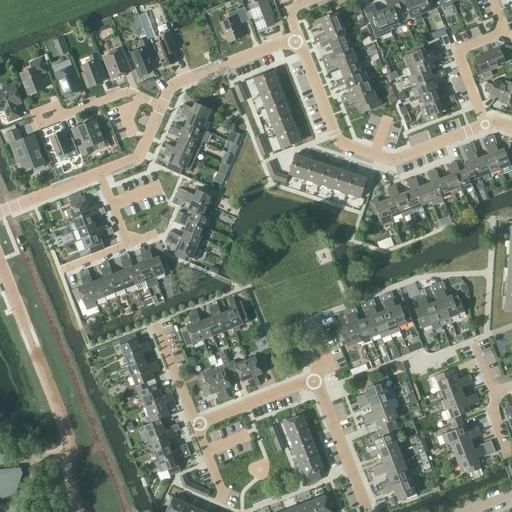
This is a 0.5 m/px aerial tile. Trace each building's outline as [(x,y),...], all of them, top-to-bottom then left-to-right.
[(261,0),(249,5),(259,31),(275,25),(270,14),(272,13),(268,2),(271,0),(261,0)] [(406,20),(397,0),(387,0),(386,0),(390,11),(385,14),(390,27),(391,29),(403,25),(402,22),(406,20)] [(423,18),(421,15),(416,1),(411,4),(409,0),(397,0),(406,20),(415,17),(417,21),(423,18)] [(437,9),(433,0),(420,0),(416,1),(421,15),(437,9)] [(454,6),(453,2),(452,0),(433,0),(437,9),(442,7),(443,10),(454,6)] [(390,27),(385,14),(379,16),(375,5),(364,9),(369,20),(374,18),(380,31),(390,27)] [(250,21),(245,8),(229,14),(231,19),(221,23),(229,42),(243,37),(238,25),(250,21)] [(321,23),(324,28),(341,22),(337,11),(311,21),(313,26),(321,23)] [(320,35),(313,38),(315,43),(319,42),(345,32),(341,22),(324,28),(326,34),(321,36),(320,35)] [(158,50),(164,66),(178,61),(174,51),(179,49),(172,29),(157,35),(162,48),(158,50)] [(329,43),(332,49),(349,42),(345,32),(319,42),(320,46),(329,43)] [(140,76),(153,71),(149,61),(155,59),(147,36),(138,40),(141,46),(130,50),(140,76)] [(323,64),(353,52),(349,42),(332,49),(334,54),(328,56),(328,55),(321,58),(323,64)] [(511,47),(505,46),(502,45),(499,44),(498,46),(511,50),(510,54),(511,54),(511,47)] [(414,64),(440,54),(438,50),(429,53),(427,47),(410,54),(414,64)] [(131,71),(123,48),(104,56),(113,78),(131,71)] [(500,49),(476,58),(482,74),(498,67),(498,65),(505,63),(500,49)] [(337,63),(340,69),(357,62),(353,52),(323,64),(325,69),(332,66),(332,65),(337,63)] [(104,70),(98,53),(90,56),(92,62),(84,65),(87,72),(83,73),(89,88),(103,83),(98,72),(104,70)] [(440,54),(414,64),(418,73),(418,74),(430,69),(435,68),(433,62),(442,59),(440,54)] [(47,72),(42,59),(31,63),(33,69),(21,74),(29,94),(46,88),(41,75),(47,72)] [(82,90),(70,60),(63,63),(66,69),(56,73),(65,97),(82,90)] [(343,79),(361,72),(357,62),(340,69),(343,78),(343,79)] [(430,69),(418,74),(418,73),(409,77),(412,83),(415,82),(417,86),(443,76),(441,71),(432,75),(430,69)] [(276,85),(279,84),(274,70),(254,77),(260,91),(276,85)] [(348,89),(353,87),(352,87),(365,82),(365,81),(361,72),(343,79),(343,78),(331,83),(333,89),(340,86),(340,85),(345,83),(348,89)] [(445,80),(443,76),(417,86),(421,96),(438,89),(436,84),(445,80)] [(343,102),(348,100),(374,90),(370,79),(365,81),(365,82),(352,87),(353,87),(348,89),(350,93),(340,97),(343,102)] [(511,105),(511,83),(505,81),(505,84),(494,80),(490,92),(498,94),(499,93),(503,95),(501,102),(511,105)] [(260,91),(265,105),(284,98),(279,84),(276,85),(260,91)] [(22,103),(16,86),(0,91),(0,109),(1,111),(4,109),(8,122),(22,117),(17,105),(22,103)] [(421,96),(425,107),(451,96),(449,91),(440,95),(438,89),(421,96)] [(378,100),(374,90),(348,100),(350,105),(358,101),(361,107),(364,113),(382,105),(380,99),(378,100)] [(399,94),(401,100),(407,98),(405,92),(399,94)] [(451,96),(425,107),(421,108),(427,123),(444,117),(442,112),(446,110),(444,104),(448,103),(448,104),(456,101),(454,95),(451,96)] [(287,112),(289,111),(284,98),(265,105),(270,119),(287,112)] [(184,104),(182,109),(207,120),(211,110),(195,103),(193,108),(184,104)] [(407,106),(400,108),(402,114),(409,111),(407,106)] [(207,120),(182,109),(180,113),(189,117),(186,122),(203,130),(207,120)] [(270,119),(276,133),(277,132),(295,126),(289,111),(287,112),(270,119)] [(410,112),(404,115),(407,121),(413,119),(410,112)] [(104,141),(96,120),(72,129),(82,156),(92,153),(90,147),(104,141)] [(203,130),(186,122),(184,128),(175,124),(173,128),(198,139),(203,130)] [(276,133),(281,148),(301,140),(295,126),(277,132),(276,133)] [(180,138),(178,142),(199,152),(204,142),(198,139),(173,128),(171,127),(168,132),(180,138)] [(22,139),(18,129),(7,133),(18,163),(21,162),(25,172),(46,164),(40,149),(37,150),(31,135),(22,139)] [(64,132),(51,137),(59,156),(68,153),(70,158),(79,155),(74,142),(69,144),(64,132)] [(238,133),(234,143),(239,145),(243,136),(238,133)] [(494,135),(489,137),(501,169),(511,165),(505,148),(499,150),(497,145),(498,144),(494,135)] [(501,169),(489,137),(483,139),(487,148),(488,148),(490,154),(484,156),(491,173),(501,169)] [(199,152),(178,142),(175,147),(166,143),(164,148),(195,161),(199,152)] [(491,173),(484,156),(479,158),(477,152),(478,152),(474,143),(469,144),(481,176),(491,173)] [(471,180),(481,176),(469,144),(463,147),(467,156),(468,156),(470,161),(464,164),(466,169),(466,168),(470,180),(471,180)] [(195,161),(164,148),(162,153),(171,157),(166,168),(180,174),(183,168),(190,171),(195,161)] [(310,158),(308,158),(296,154),(289,173),(303,178),(304,176),(310,158)] [(317,180),(323,163),(310,158),(304,176),(303,178),(316,182),(317,180)] [(466,168),(466,169),(461,171),(458,162),(453,163),(463,189),(473,185),(471,180),(470,180),(466,168)] [(337,170),(338,168),(323,163),(317,180),(316,182),(332,187),(337,170)] [(446,176),(453,193),(463,189),(453,163),(448,165),(452,174),(446,176)] [(332,187),(347,193),(353,174),(354,173),(338,168),(337,170),(332,187)] [(453,193),(446,176),(441,178),(438,169),(433,171),(443,197),(453,193)] [(444,201),(443,197),(433,171),(428,173),(432,182),(426,184),(433,201),(434,204),(444,201)] [(361,197),(368,178),(354,173),(353,174),(347,193),(361,197)] [(433,201),(426,184),(420,186),(417,177),(413,179),(423,205),(433,201)] [(425,211),(423,205),(413,179),(408,180),(412,190),(406,192),(414,212),(419,211),(420,213),(425,211)] [(414,212),(406,192),(400,194),(397,185),(392,187),(402,213),(404,216),(414,212)] [(392,217),(402,213),(392,187),(388,189),(391,197),(386,199),(392,217)] [(180,188),(178,192),(210,206),(212,202),(215,204),(218,198),(197,189),(195,195),(180,188)] [(210,206),(178,192),(176,197),(191,204),(188,209),(193,211),(206,216),(210,206)] [(73,214),(75,218),(101,208),(99,204),(90,207),(86,196),(70,202),(72,207),(67,210),(69,216),(73,214)] [(394,220),(392,217),(386,199),(375,204),(383,224),(394,220)] [(75,218),(78,229),(96,222),(94,216),(102,213),(103,214),(106,212),(104,207),(101,208),(75,218)] [(206,216),(193,211),(191,217),(182,213),(178,211),(176,215),(180,217),(206,228),(210,218),(206,216)] [(212,231),(206,228),(180,217),(176,215),(175,220),(187,225),(184,231),(202,238),(208,241),(212,231)] [(78,229),(82,239),(108,229),(106,224),(98,227),(96,222),(78,229)] [(90,247),(92,253),(105,248),(101,237),(106,235),(107,236),(114,233),(112,227),(108,229),(82,239),(86,249),(90,247)] [(202,238),(184,231),(182,236),(170,231),(168,235),(172,237),(198,248),(202,238)] [(198,248),(172,237),(168,235),(166,240),(178,245),(176,251),(193,258),(198,248)] [(150,248),(146,250),(156,276),(166,272),(164,267),(170,264),(165,253),(154,258),(150,248)] [(156,276),(146,250),(141,252),(144,261),(139,263),(146,280),(156,276)] [(148,286),(146,280),(139,263),(133,266),(128,253),(124,255),(136,284),(138,290),(148,286)] [(136,284),(124,255),(120,257),(124,269),(120,271),(126,288),(136,284)] [(126,288),(120,271),(113,273),(108,261),(104,263),(116,292),(126,288)] [(116,292),(104,263),(99,264),(104,277),(99,279),(106,296),(116,292)] [(106,296),(99,279),(93,282),(88,269),(84,270),(96,300),(106,296)] [(98,305),(96,300),(84,270),(79,272),(84,285),(73,290),(77,301),(83,299),(88,309),(98,305)] [(437,284),(450,317),(459,314),(459,313),(465,311),(458,293),(447,297),(445,291),(446,290),(443,281),(437,284)] [(450,317),(437,284),(431,286),(434,295),(436,294),(438,301),(434,303),(443,326),(452,322),(450,317)] [(425,289),(419,291),(431,325),(433,329),(443,326),(434,303),(433,302),(429,304),(427,298),(428,297),(425,289)] [(387,297),(386,294),(380,297),(385,311),(382,312),(390,330),(398,327),(387,297)] [(431,325),(420,295),(416,297),(420,308),(415,310),(422,328),(431,325)] [(391,296),(387,297),(398,327),(413,321),(406,302),(396,306),(391,296)] [(232,309),(227,311),(234,328),(233,328),(235,332),(241,329),(240,325),(250,322),(242,302),(236,305),(234,298),(229,300),(232,309)] [(374,299),(368,301),(381,334),(380,334),(382,339),(391,335),(390,330),(382,312),(378,313),(375,307),(377,307),(374,299)] [(381,334),(368,301),(361,304),(367,318),(364,319),(371,338),(380,334),(381,334)] [(224,332),(233,328),(234,328),(227,311),(221,313),(218,304),(214,306),(224,332)] [(212,317),(207,319),(213,336),(224,332),(214,306),(209,308),(212,317)] [(355,306),(350,309),(362,341),(363,345),(373,341),(371,338),(364,319),(359,321),(357,314),(358,314),(355,306)] [(362,341),(350,309),(344,311),(349,325),(340,328),(347,347),(362,341)] [(198,312),(193,314),(203,340),(213,336),(207,319),(202,321),(198,312)] [(193,344),(203,340),(193,314),(189,315),(192,325),(180,329),(186,344),(192,341),(193,344)] [(118,338),(125,355),(150,345),(149,341),(144,343),(140,344),(135,332),(118,338)] [(420,339),(413,342),(416,350),(423,347),(420,339)] [(125,355),(128,365),(145,358),(143,354),(152,350),(150,345),(125,355)] [(225,365),(213,370),(225,399),(229,397),(226,388),(232,386),(228,377),(233,374),(229,364),(225,355),(221,356),(225,365)] [(256,357),(246,361),(256,387),(261,385),(257,376),(268,371),(263,360),(258,362),(256,357)] [(128,365),(132,375),(157,365),(156,361),(148,365),(145,358),(128,365)] [(256,387),(246,361),(236,365),(234,362),(229,364),(233,374),(239,372),(242,382),(248,379),(251,389),(256,387)] [(135,386),(138,391),(148,387),(146,382),(153,379),(151,374),(160,370),(157,365),(132,375),(137,385),(135,386)] [(435,375),(441,391),(471,379),(469,375),(458,379),(456,374),(455,375),(453,368),(435,375)] [(225,399),(213,370),(203,374),(207,383),(201,386),(206,396),(217,392),(221,401),(225,399)] [(356,398),(358,402),(387,390),(386,386),(389,379),(387,374),(364,383),(366,389),(365,389),(367,394),(356,398)] [(441,391),(445,400),(463,393),(462,388),(473,384),(471,379),(441,391)] [(408,393),(414,391),(411,381),(405,384),(408,393)] [(148,387),(138,391),(144,407),(172,395),(171,392),(161,395),(159,390),(151,393),(148,387)] [(371,403),(372,407),(391,400),(387,390),(358,402),(360,407),(371,403)] [(414,391),(408,393),(411,399),(412,398),(413,402),(418,400),(414,391)] [(443,400),(447,410),(478,398),(476,393),(465,397),(463,393),(445,400),(443,400)] [(143,407),(149,423),(160,418),(169,415),(167,410),(165,404),(174,401),(172,395),(144,407),(143,407)] [(363,416),(365,420),(394,409),(402,406),(398,397),(391,400),(372,407),(374,412),(363,416)] [(449,419),(451,424),(462,420),(460,415),(471,411),(469,407),(480,402),(478,398),(447,410),(450,419),(449,419)] [(381,425),(383,430),(393,426),(391,422),(398,419),(394,409),(365,420),(367,426),(378,421),(379,426),(381,425)] [(303,415),(283,422),(288,435),(308,427),(303,415)] [(146,431),(150,441),(175,430),(174,426),(165,430),(160,418),(149,423),(152,429),(146,431)] [(441,435),(445,444),(450,442),(479,431),(478,426),(467,431),(465,426),(464,427),(462,420),(451,424),(454,430),(441,435)] [(132,422),(125,424),(128,430),(134,427),(132,422)] [(366,449),(368,453),(396,442),(393,434),(396,433),(393,426),(383,430),(373,433),(376,440),(374,440),(376,445),(366,449)] [(308,427),(288,435),(293,448),(312,440),(308,427)] [(150,441),(154,451),(170,444),(169,439),(177,436),(175,430),(150,441)] [(450,442),(454,451),(472,444),(470,440),(481,435),(479,431),(450,442)] [(312,440),(293,448),(298,462),(316,455),(318,454),(312,440)] [(454,451),(458,460),(495,446),(493,441),(474,449),(472,444),(454,451)] [(380,454),(381,459),(400,451),(396,442),(368,453),(364,455),(366,459),(380,454)] [(154,451),(157,461),(188,449),(186,444),(181,446),(181,447),(173,450),(170,444),(154,451)] [(495,446),(458,460),(461,470),(467,467),(469,473),(481,469),(479,463),(477,458),(497,450),(495,446)] [(188,449),(157,461),(154,462),(158,473),(167,470),(170,475),(181,471),(176,459),(184,456),(185,457),(190,455),(188,449)] [(373,468),(374,472),(403,461),(400,451),(381,459),(383,464),(373,468)] [(316,455),(298,462),(304,476),(305,476),(308,483),(323,478),(321,470),(323,469),(318,454),(316,455)] [(387,473),(389,477),(407,470),(403,461),(374,472),(376,477),(387,473)] [(0,467),(0,493),(2,497),(16,492),(24,471),(21,466),(0,467)] [(379,491),(381,490),(410,479),(407,470),(389,477),(390,480),(388,480),(376,485),(379,491)] [(416,495),(410,479),(381,490),(383,495),(394,491),(396,496),(397,495),(399,501),(416,495)] [(331,511),(329,506),(325,495),(312,500),(316,511),(331,511)] [(182,511),(186,503),(173,497),(167,509),(165,511),(182,511)] [(316,511),(312,500),(299,505),(302,511),(316,511)] [(182,511),(197,511),(199,508),(186,503),(182,511)]
